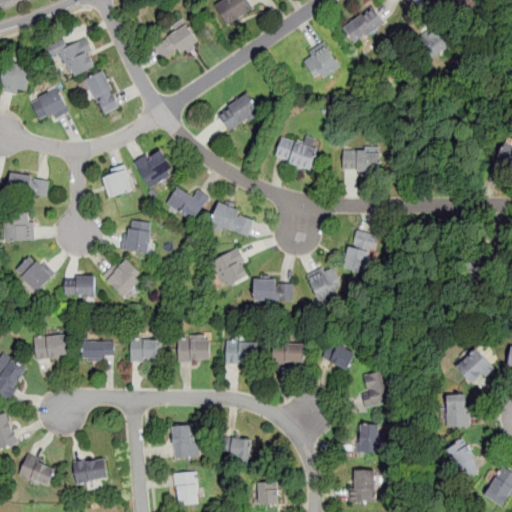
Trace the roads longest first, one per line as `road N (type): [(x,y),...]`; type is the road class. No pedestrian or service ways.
road 1 (residential): [(101,0),(160,113),(241,180),(316,204),(511,205)]
road 2 (residential): [(56,415),(85,397),(239,401),(294,427),(314,461),(318,511)]
road 3 (residential): [(160,113),(322,0)]
road 4 (residential): [(160,113),(75,152),(0,134)]
